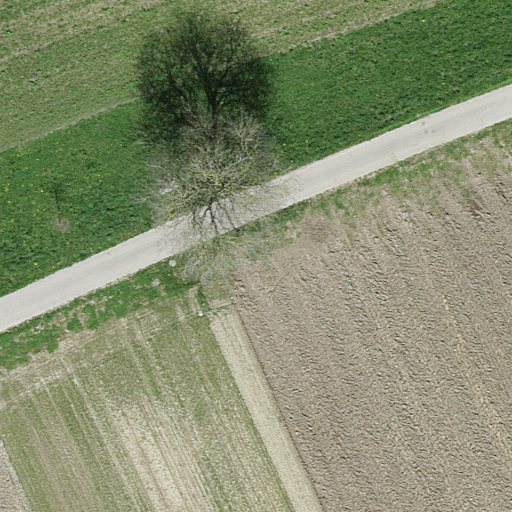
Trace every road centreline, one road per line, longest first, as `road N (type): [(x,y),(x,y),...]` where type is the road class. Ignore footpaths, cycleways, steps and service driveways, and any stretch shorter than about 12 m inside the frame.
road 1 (track): [(0,313),(300,182)]
road 2 (track): [(511,104),(300,182)]
